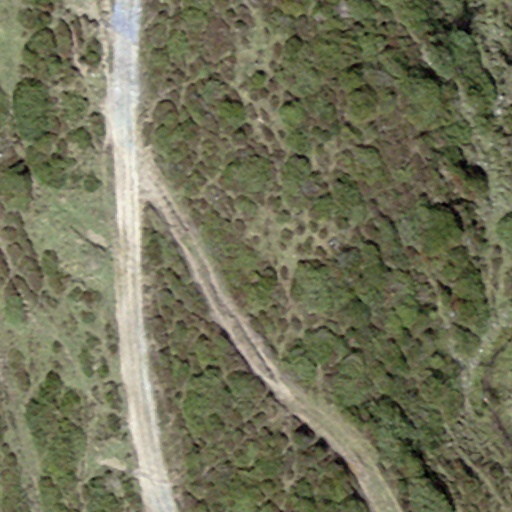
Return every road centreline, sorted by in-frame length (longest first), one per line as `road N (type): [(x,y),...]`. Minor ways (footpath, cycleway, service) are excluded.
road 1 (track): [(180,511),(130,332),(125,157),(138,0)]
road 2 (track): [(125,157),(359,511)]
